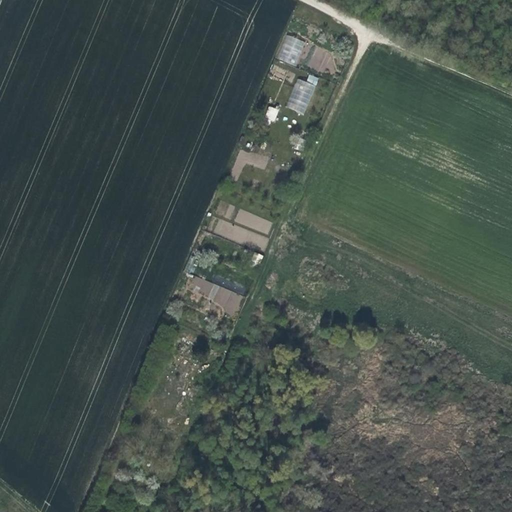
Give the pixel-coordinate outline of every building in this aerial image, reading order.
[(285,35),(279,61),(297,65),(304,40),(285,35)] [(305,114),(318,77),(309,74),(307,81),(297,78),(286,108),(305,114)] [(265,117),(275,121),(279,109),(269,106),(265,117)] [(262,256),(254,253),(251,261),(259,264),(262,256)] [(236,312),(242,295),(195,277),(189,293),(236,312)]
